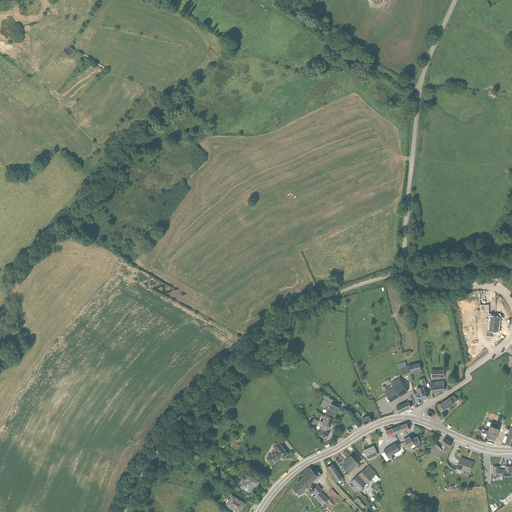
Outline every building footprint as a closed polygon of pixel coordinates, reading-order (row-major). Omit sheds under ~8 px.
[(62,56),(67,60),(71,56),(67,52),(62,56)] [(419,363),(408,366),(411,373),(421,371),(419,363)] [(406,366),(400,369),(404,377),(410,374),(406,366)] [(444,370),(431,370),(431,378),(444,378),(444,370)] [(399,398),(408,392),(400,378),(391,383),(392,387),(384,391),(391,402),(399,398)] [(414,395),(416,403),(422,401),(422,400),(426,399),(424,392),(423,387),(426,387),(424,379),(418,380),(420,388),(416,389),(418,394),(413,395),(414,395)] [(430,382),(431,393),(444,392),(443,381),(430,382)] [(329,397),(325,395),(320,406),(328,409),(325,414),(334,417),(339,407),(334,405),(336,401),(329,398),(329,397)] [(416,403),(414,395),(407,399),(411,407),(416,403)] [(449,398),(440,405),(444,410),(453,403),(449,398)] [(408,402),(396,407),(399,413),(410,408),(408,402)] [(433,415),(432,412),(427,411),(425,417),(429,419),(432,418),(433,415)] [(334,417),(325,414),(322,422),(331,426),(334,417)] [(369,415),(361,418),(364,424),(371,421),(369,415)] [(320,426),(320,427),(317,432),(320,436),(326,438),(329,432),(326,431),(326,430),(329,429),(331,426),(322,422),(320,426)] [(495,440),(499,429),(489,425),(485,437),(495,440)] [(398,433),(396,427),(390,429),(393,435),(398,433)] [(417,436),(411,439),(409,436),(404,440),(408,448),(414,444),(420,442),(417,436)] [(452,443),(444,438),(441,443),(443,444),(442,446),(443,447),(443,449),(446,451),(452,443)] [(233,449),(238,443),(234,440),(229,446),(233,449)] [(271,453),(265,458),(271,465),(281,458),(282,459),(288,454),(279,441),(272,446),(274,449),(270,451),(271,453)] [(399,443),(396,445),(395,443),(389,446),(394,454),(399,451),(403,449),(399,443)] [(445,453),(436,444),(429,450),(438,458),(445,453)] [(374,445),(363,450),(367,459),(378,455),(374,445)] [(389,446),(383,450),(384,452),(382,453),(386,461),(389,459),(388,457),(394,454),(389,446)] [(350,455),(341,464),(349,473),(356,466),(358,468),(360,466),(350,455)] [(474,462),(460,456),(455,469),(469,474),(474,462)] [(333,464),(327,467),(332,475),(337,482),(342,478),(337,471),(333,464)] [(376,474),(368,466),(358,475),(366,484),(376,474)] [(499,466),(492,466),(492,476),(511,476),(511,466),(504,466),(504,469),(500,469),(499,466)] [(304,477),(302,478),(310,486),(317,478),(313,474),(308,468),(303,474),(304,477)] [(245,477),(240,486),(250,493),(254,486),(256,487),(260,481),(249,475),(250,473),(245,470),(242,475),(245,477)] [(358,475),(350,482),(358,491),(366,484),(358,475)] [(310,486),(302,478),(292,489),(299,496),(310,486)] [(317,485),(312,490),(316,495),(314,496),(322,505),(328,499),(320,491),(322,490),(317,485)] [(332,489),(328,493),(334,499),(337,496),(332,489)] [(510,494),(502,500),(504,506),(511,500),(511,491),(509,494),(510,494)] [(232,493),(226,504),(238,511),(240,511),(246,503),(232,493)]
